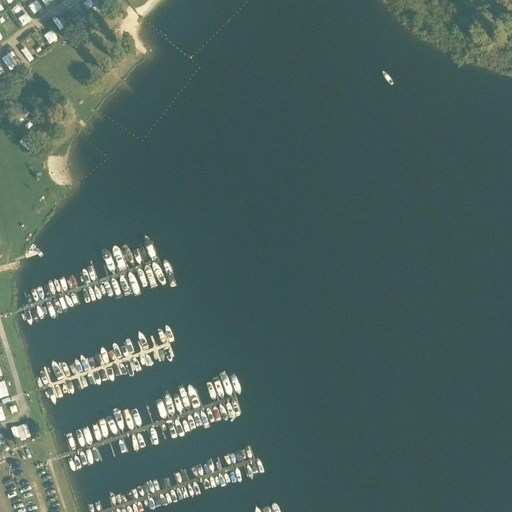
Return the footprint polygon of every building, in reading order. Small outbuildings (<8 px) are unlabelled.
[(36,16),(44,10),(39,3),(31,8),(36,16)] [(23,26),(31,21),(27,14),(19,19),(23,26)] [(54,23),(60,32),(68,26),(62,18),(54,23)] [(44,36),(50,45),(58,40),(53,31),(44,36)] [(24,47),(20,50),(30,62),(34,58),(24,47)] [(15,58),(6,63),(11,72),(20,67),(15,58)] [(0,381),(0,393),(8,391),(5,381),(0,381)]
